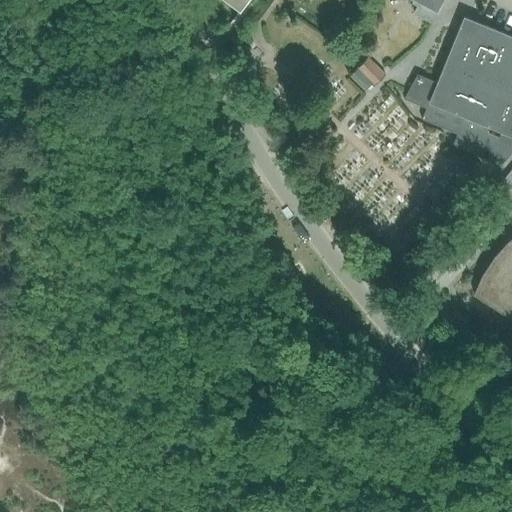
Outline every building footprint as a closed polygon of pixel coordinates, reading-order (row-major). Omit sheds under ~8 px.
[(228,0),(238,7),(244,12),(252,0),(228,0)] [(413,12),(431,21),(439,6),(442,0),(418,0),(419,1),(413,12)] [(511,34),(464,15),(436,81),(416,74),(404,99),(426,108),(422,118),(457,133),(452,144),(481,156),(484,149),(507,158),(511,151),(511,34)] [(357,68),(373,85),(384,74),(368,57),(357,68)] [(511,168),(502,182),(511,189),(511,240),(507,242),(508,244),(508,243),(511,246),(493,258),(494,259),(497,261),(482,276),(483,277),(486,279),(473,295),(474,296),(475,296),(511,308),(511,168)]
